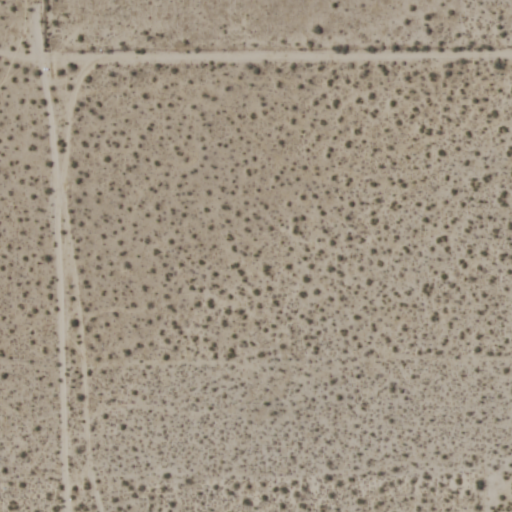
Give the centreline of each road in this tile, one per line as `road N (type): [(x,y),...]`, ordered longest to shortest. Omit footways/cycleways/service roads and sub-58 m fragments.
road 1 (residential): [(39,0),(53,134),(67,511)]
road 2 (residential): [(511,55),(0,54)]
